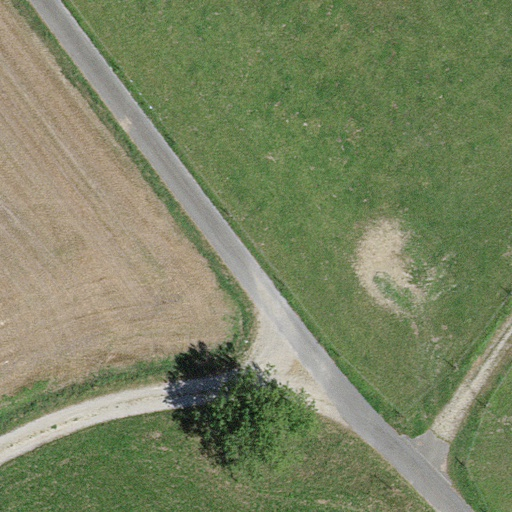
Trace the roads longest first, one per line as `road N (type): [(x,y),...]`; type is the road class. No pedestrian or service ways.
road 1 (track): [(51,0),(314,359)]
road 2 (track): [(314,359),(237,384),(136,396),(32,431),(0,451)]
road 3 (track): [(511,331),(416,465)]
road 4 (track): [(314,359),(416,465)]
